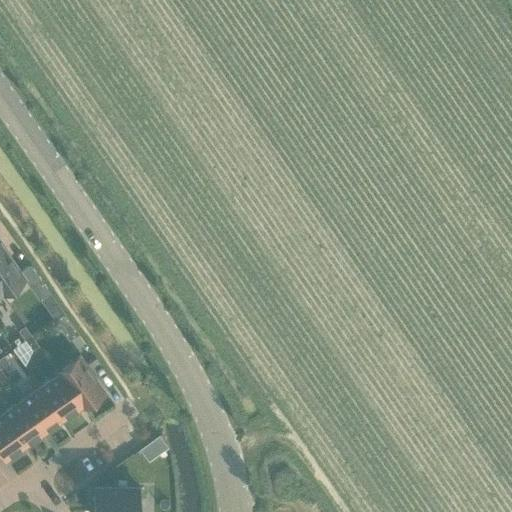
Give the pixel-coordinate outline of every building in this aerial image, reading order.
[(1,243),(0,243),(0,290),(2,294),(25,277),(1,243)] [(55,319),(65,312),(50,291),(40,298),(55,319)] [(79,333),(65,312),(55,319),(69,340),(79,333)] [(25,339),(32,335),(25,325),(18,330),(25,339)] [(39,344),(32,335),(25,339),(32,349),(39,344)] [(4,354),(0,357),(0,367),(9,361),(4,354)] [(58,371),(82,406),(105,390),(80,355),(58,371)] [(40,385),(63,418),(81,406),(81,407),(82,406),(58,371),(57,372),(57,373),(40,385)] [(40,385),(21,398),(44,432),(63,418),(40,385)] [(21,398),(2,412),(26,445),(44,432),(21,398)] [(0,449),(6,458),(26,445),(2,412),(0,413),(0,449)] [(138,511),(139,487),(95,487),(95,510),(96,510),(96,511),(138,511)]
